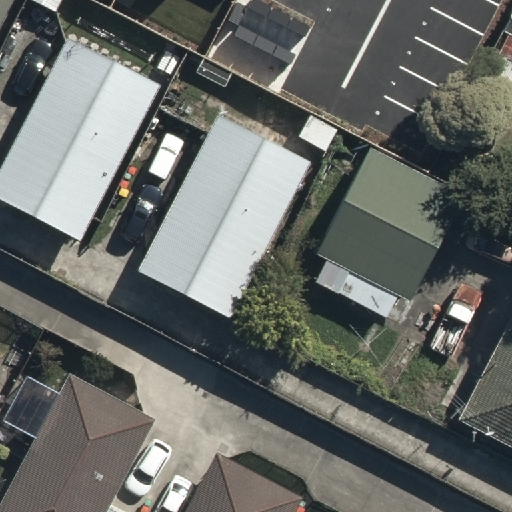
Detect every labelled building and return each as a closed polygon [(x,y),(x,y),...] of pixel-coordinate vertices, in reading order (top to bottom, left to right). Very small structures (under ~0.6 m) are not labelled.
[(0,149),(0,189),(73,230),(159,76),(69,26),(0,149)] [(138,260),(235,307),(310,150),(213,104),(138,260)] [(308,109),(298,127),(325,142),(335,124),(308,109)] [(393,290),(405,295),(459,187),(366,141),(314,246),(326,252),(315,274),(384,308),(393,290)] [(511,302),(455,413),(511,442),(511,302)] [(0,511),(92,511),(145,405),(66,366),(0,499),(0,511)] [(278,511),(295,480),(215,441),(180,511),(278,511)] [(128,511),(108,502),(102,511),(128,511)]
